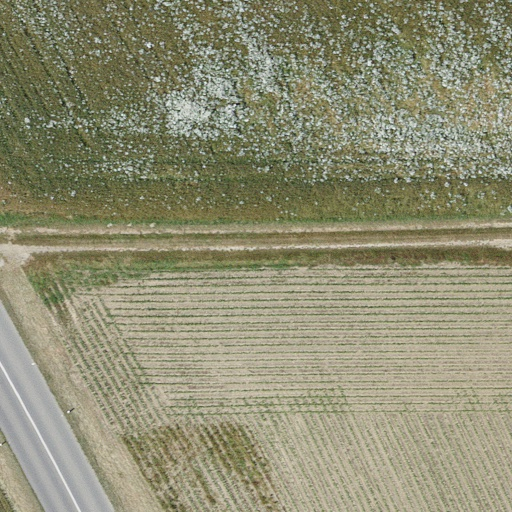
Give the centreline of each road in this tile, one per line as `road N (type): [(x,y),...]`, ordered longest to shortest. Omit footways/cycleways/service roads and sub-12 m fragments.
road 1 (track): [(511,240),(0,258)]
road 2 (tertiary): [(61,511),(0,379)]
